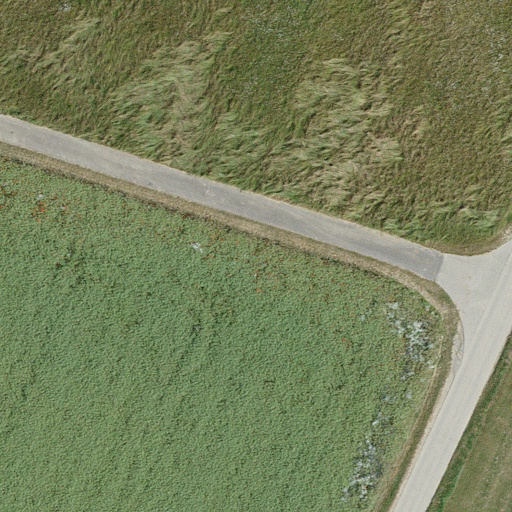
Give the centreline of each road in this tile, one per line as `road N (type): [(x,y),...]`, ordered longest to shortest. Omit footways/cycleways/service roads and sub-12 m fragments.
road 1 (track): [(507,290),(0,130)]
road 2 (unclassified): [(511,280),(406,511)]
